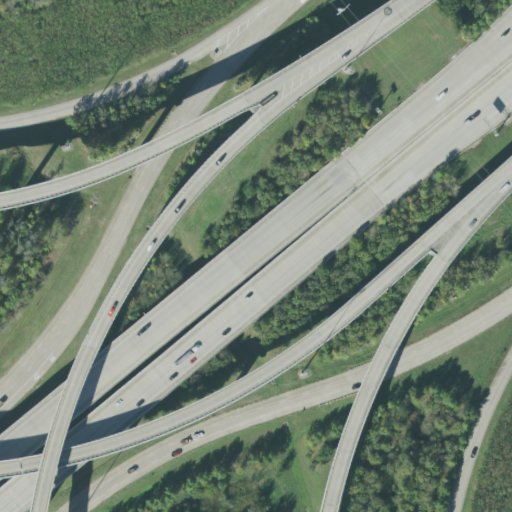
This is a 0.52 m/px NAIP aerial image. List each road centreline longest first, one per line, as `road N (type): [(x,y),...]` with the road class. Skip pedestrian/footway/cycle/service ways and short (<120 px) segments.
road 1 (motorway): [(383,17),(194,170),(132,247),(45,414),(21,511)]
road 2 (motorway): [(0,470),(114,447),(280,359),(511,164)]
road 3 (primary): [(79,511),(186,445),(391,369),(511,302)]
road 4 (motorway): [(7,511),(376,209)]
road 5 (motorway): [(354,179),(0,468)]
road 6 (primary): [(294,0),(176,131),(65,337),(50,351)]
road 7 (motorway): [(383,17),(80,178),(0,200)]
road 8 (motorway): [(316,511),(330,458),(394,315),(511,165)]
road 9 (motorway): [(511,50),(354,179)]
road 10 (motorway): [(511,23),(372,165)]
road 11 (primary): [(167,75),(0,125)]
road 12 (primary): [(453,511),(474,442),(511,371)]
road 13 (primary): [(286,0),(167,75)]
road 14 (motorway): [(405,185),(511,95)]
road 15 (motorway): [(405,185),(511,110)]
